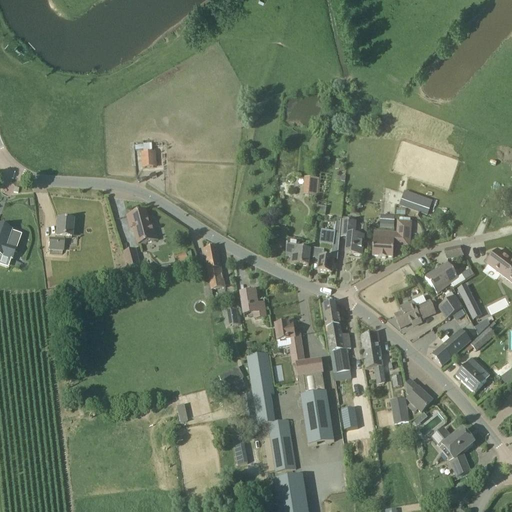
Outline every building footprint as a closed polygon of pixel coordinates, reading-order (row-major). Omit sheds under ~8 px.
[(153,168),(152,154),(142,154),(143,168),(153,168)] [(319,180),(308,179),(306,192),(317,193),(319,180)] [(432,203),(404,193),(399,206),(427,216),(432,203)] [(153,227),(150,227),(146,212),(128,217),(130,228),(133,227),(138,246),(157,241),(153,227)] [(395,217),(381,216),(380,228),(394,229),(395,217)] [(73,222),(58,221),(57,240),(50,240),(49,251),(63,252),(64,241),(64,238),(72,239),(73,222)] [(355,224),(342,223),(341,235),(340,235),(340,236),(340,239),(341,239),(341,238),(347,238),(346,250),(346,256),(362,257),(364,237),(354,236),(355,224)] [(410,224),(398,224),(397,235),(374,234),(372,257),(379,257),(379,258),(386,259),(386,258),(393,258),(394,245),(401,245),(402,240),(409,241),(410,224)] [(0,256),(9,260),(11,260),(20,237),(10,234),(11,232),(0,228),(0,256)] [(340,239),(340,236),(336,235),(336,234),(335,234),(335,235),(324,233),(324,232),(323,232),(321,246),(322,247),(322,245),(333,247),(331,259),(324,258),(325,251),(314,249),(313,260),(320,261),(318,273),(331,275),(334,260),(337,261),(337,262),(341,239),(340,239)] [(299,250),(300,242),(288,241),(286,258),(291,259),(290,265),(309,267),(311,251),(299,250)] [(206,265),(208,271),(211,287),(205,288),(207,298),(213,297),(212,291),(225,289),(221,269),(217,248),(203,250),(206,265)] [(461,249),(446,253),(447,260),(463,257),(461,249)] [(186,252),(174,254),(176,265),(188,263),(186,252)] [(511,263),(499,253),(489,266),(511,283),(511,263)] [(138,260),(126,264),(129,275),(142,272),(138,260)] [(448,265),(425,279),(437,295),(457,280),(448,265)] [(466,287),(458,291),(473,322),(481,318),(466,287)] [(264,304),(259,305),(256,292),(241,295),(244,315),(254,314),(255,320),(266,319),(264,304)] [(430,303),(426,305),(423,297),(412,302),(413,303),(400,309),(402,314),(394,317),(400,330),(415,324),(416,327),(422,324),(421,321),(435,314),(430,303)] [(455,298),(439,307),(447,320),(462,310),(455,298)] [(337,305),(323,307),(324,317),(338,315),(337,305)] [(236,311),(225,313),(227,328),(239,326),(236,311)] [(341,337),(340,330),(338,315),(324,317),(327,332),(334,375),(350,373),(346,351),(351,350),(348,336),(341,337)] [(474,329),(476,333),(490,327),(487,323),(474,329)] [(300,336),(295,337),(293,324),(274,327),(277,343),(291,340),(292,347),(290,347),(293,365),(304,363),(300,336)] [(470,344),(474,340),(466,329),(433,357),(442,368),(470,344)] [(494,337),(489,331),(471,347),(475,353),(494,337)] [(382,368),(377,335),(361,338),(366,371),(369,386),(370,393),(386,391),(385,384),(382,368)] [(268,426),(276,474),(296,471),(288,422),(275,425),(271,396),(274,396),(268,355),(246,360),(252,396),(257,427),(268,426)] [(322,375),(324,375),(322,361),(305,364),(304,363),(293,365),(296,385),(299,385),(309,447),(333,443),(322,375)] [(478,367),(471,361),(456,378),(475,395),(486,383),(474,371),(478,367)] [(241,380),(244,378),(238,368),(219,378),(224,388),(227,387),(232,396),(246,388),(241,380)] [(511,381),(511,370),(500,379),(505,386),(511,381)] [(401,377),(392,378),(394,389),(403,387),(401,377)] [(433,403),(411,382),(407,387),(407,395),(410,398),(407,401),(422,414),(433,403)] [(358,388),(359,398),(367,397),(367,387),(358,388)] [(252,396),(241,398),(247,429),(257,427),(252,396)] [(405,400),(391,402),(392,409),(394,419),(395,425),(409,423),(405,400)] [(184,405),(176,406),(179,424),(187,422),(184,405)] [(355,408),(342,410),(346,432),(359,429),(355,408)] [(229,420),(231,429),(237,461),(238,466),(247,464),(240,427),(243,426),(242,417),(238,418),(229,420)] [(474,446),(470,442),(470,443),(465,436),(462,432),(452,441),(444,431),(433,440),(439,447),(440,446),(445,449),(442,453),(448,461),(453,459),(457,468),(453,470),(457,479),(470,474),(462,455),(474,446)] [(277,511),(308,511),(303,477),(277,481),(272,482),(277,511)] [(468,505),(469,505),(469,504),(467,499),(467,498),(466,498),(457,501),(456,501),(458,508),(463,506),(468,505)]
